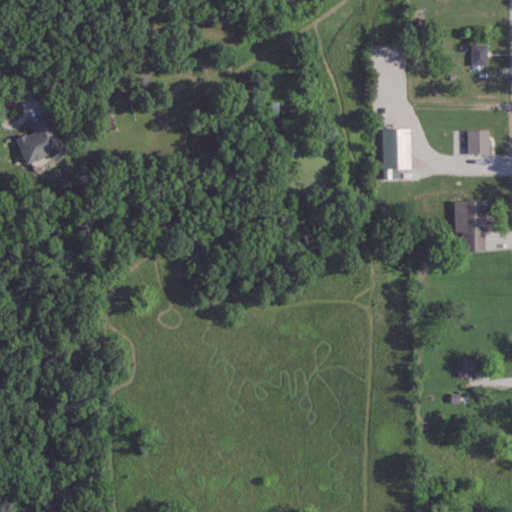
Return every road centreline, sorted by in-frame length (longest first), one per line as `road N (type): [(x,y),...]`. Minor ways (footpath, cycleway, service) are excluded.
road 1 (residential): [(370,219),(360,159),(363,0)]
road 2 (residential): [(511,108),(361,105)]
